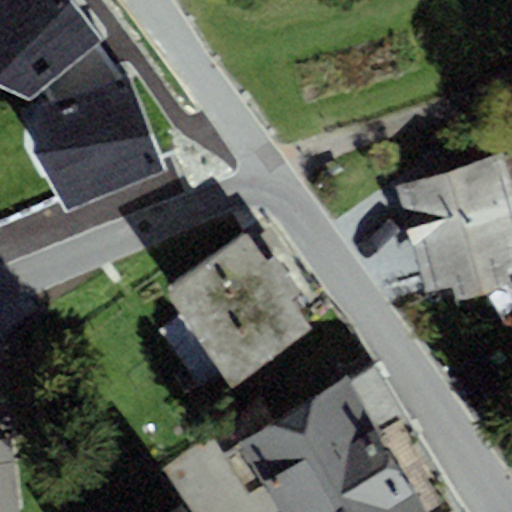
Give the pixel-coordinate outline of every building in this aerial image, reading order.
[(45,78),(105,47),(91,25),(94,23),(74,0),(0,0),(0,64),(30,77),(39,69),(45,78)] [(105,47),(45,78),(52,89),(41,91),(38,135),(71,187),(162,147),(126,65),(121,65),(105,47)] [(511,185),(504,157),(398,187),(428,293),(454,286),(458,300),(511,285),(511,279),(509,268),(511,267),(511,185)] [(232,389),(314,332),(292,301),(303,293),(276,256),(267,263),(247,235),(165,293),(232,389)] [(278,511),(308,511),(422,442),(375,365),(239,449),(278,511)] [(0,511),(18,511),(11,439),(0,440),(0,511)] [(465,511),(422,442),(308,511),(465,511)]
